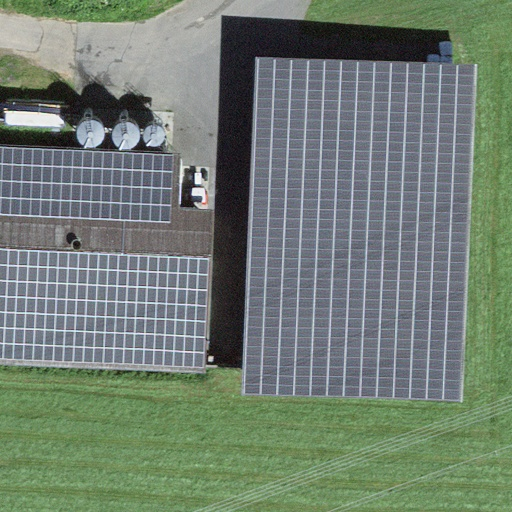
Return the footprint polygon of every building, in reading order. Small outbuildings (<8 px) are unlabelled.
[(478,49),(263,38),(245,375),(460,387),(478,49)] [(106,114),(105,110),(102,106),(98,103),(93,102),(89,102),(84,104),(81,107),(78,111),(77,116),(78,121),(80,125),(84,128),(88,130),(93,131),(97,130),(102,127),(104,124),(106,119),(106,114)] [(141,117),(139,112),(137,108),(133,106),(128,104),(123,105),(119,106),(115,109),(113,114),(112,118),(113,123),(115,127),(118,131),(123,133),(128,133),(132,132),(136,129),(139,126),(141,121),(141,117)] [(164,116),(161,114),(158,112),(155,112),(151,113),(149,115),(146,117),(145,121),(145,124),(146,128),(149,130),(152,132),(155,133),(159,132),(162,131),(164,128),(166,125),(166,122),(165,119),(164,116)] [(182,145),(0,136),(0,353),(206,363),(214,199),(180,198),(182,145)]
